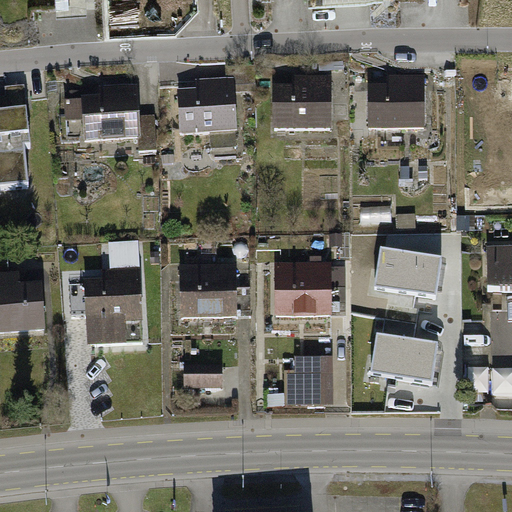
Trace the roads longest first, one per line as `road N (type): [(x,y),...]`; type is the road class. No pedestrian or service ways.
road 1 (primary): [(0,476),(156,455),(511,454)]
road 2 (residential): [(0,63),(511,50)]
